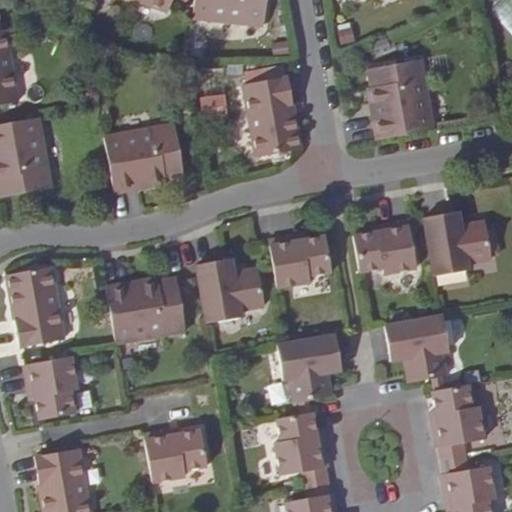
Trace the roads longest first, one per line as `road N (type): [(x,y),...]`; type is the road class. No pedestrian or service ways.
road 1 (residential): [(330,181),(220,200),(164,228),(0,248)]
road 2 (residential): [(330,181),(511,148)]
road 3 (residential): [(299,0),(330,181)]
